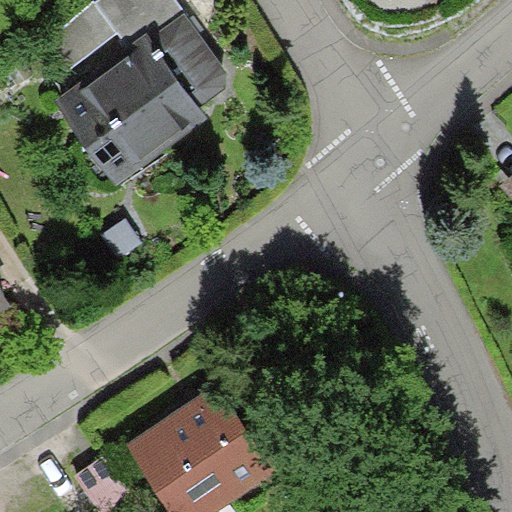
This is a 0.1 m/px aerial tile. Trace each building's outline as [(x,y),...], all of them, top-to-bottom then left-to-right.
[(113,14),(130,36),(145,27),(180,0),(179,0),(74,0),(57,13),(79,41),(113,14)] [(195,90),(145,27),(130,36),(63,89),(114,154),(195,90)] [(511,172),(511,151),(502,160),(511,172)] [(198,511),(271,463),(219,387),(133,447),(177,511),(198,511)] [(107,456),(78,478),(102,511),(134,511),(144,505),(107,456)]
